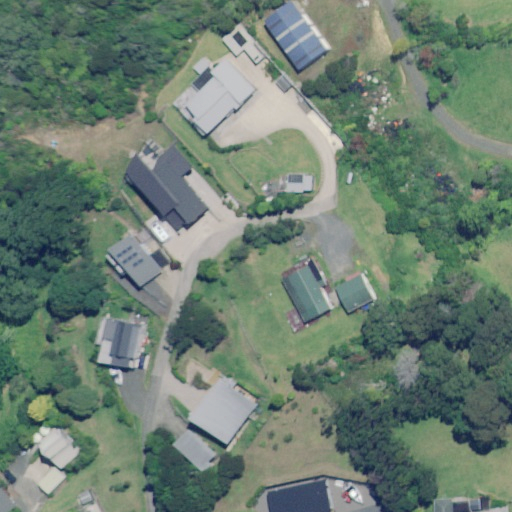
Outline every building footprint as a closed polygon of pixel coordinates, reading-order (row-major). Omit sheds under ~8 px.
[(332,49),(296,0),(267,22),(303,71),(332,49)] [(260,91),(231,60),(217,73),(219,75),(185,109),(210,135),(239,107),(242,109),(260,91)] [(262,166),(258,151),(238,155),(241,171),(262,166)] [(214,206),(168,161),(148,181),(176,208),(178,206),(196,224),(214,206)] [(284,191),(279,177),(260,183),(265,197),(284,191)] [(314,193),(315,177),(307,177),(306,184),(289,183),(288,191),(314,193)] [(156,256),(133,229),(122,238),(125,242),(109,256),(113,261),(120,255),(147,287),(174,263),(163,250),(156,256)] [(334,309),(311,266),(289,278),(304,305),(300,308),(308,323),(334,309)] [(378,298),(363,274),(338,289),(352,314),(378,298)] [(145,325),(108,320),(105,339),(115,341),(113,355),(140,359),(145,325)] [(260,406),(224,379),(194,420),(231,446),(260,406)] [(75,443),(60,426),(41,444),(50,455),(53,451),(60,458),(75,443)] [(222,457),(192,430),(179,445),(209,472),(222,457)] [(67,478),(57,468),(41,484),(51,494),(67,478)] [(334,511),(329,480),(269,491),(272,511),(334,511)] [(3,489),(0,492),(0,511),(8,511),(17,502),(3,489)] [(457,511),(457,498),(438,499),(438,511),(457,511)] [(482,510),(482,499),(471,499),(471,510),(482,510)]
